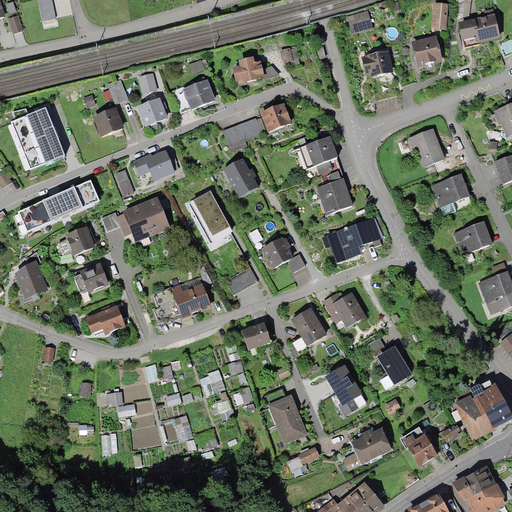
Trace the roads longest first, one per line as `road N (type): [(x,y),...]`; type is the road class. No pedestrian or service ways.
road 1 (residential): [(407,253),(150,347),(94,348),(0,305)]
road 2 (residential): [(0,205),(294,85),(351,115)]
road 3 (residential): [(511,394),(407,253)]
road 4 (residential): [(444,103),(511,256)]
road 5 (residential): [(82,37),(225,0)]
road 6 (residential): [(394,511),(511,442)]
road 7 (residential): [(407,253),(356,135)]
